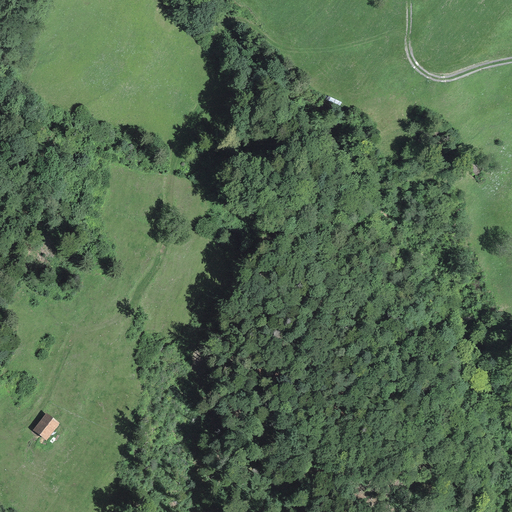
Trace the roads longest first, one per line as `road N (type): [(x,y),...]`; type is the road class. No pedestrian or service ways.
road 1 (track): [(408,46),(296,40),(233,17),(219,28),(216,77),(180,148),(158,259),(116,323),(71,336),(47,398),(29,420),(0,430)]
road 2 (track): [(511,59),(444,78),(426,73),(411,60),(409,0)]
